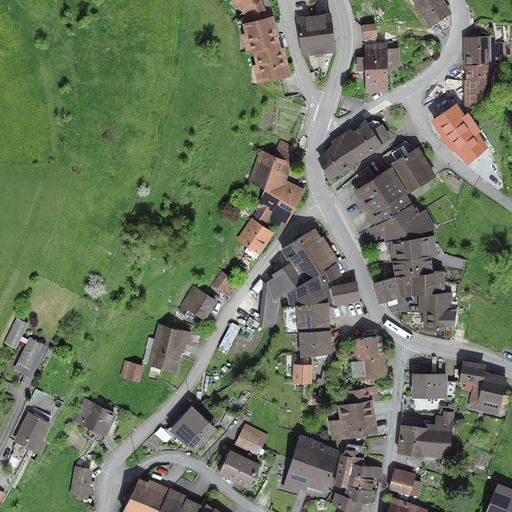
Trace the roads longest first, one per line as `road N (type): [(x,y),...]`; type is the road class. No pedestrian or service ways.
road 1 (residential): [(322,200),(235,300),(186,388),(118,456),(115,493)]
road 2 (residential): [(407,340),(376,511)]
road 3 (residential): [(115,493),(150,461),(174,457),(259,511)]
road 4 (tertiary): [(322,200),(380,318),(407,340)]
road 5 (residential): [(404,92),(443,155),(511,207)]
road 6 (residential): [(282,0),(308,90),(326,109)]
